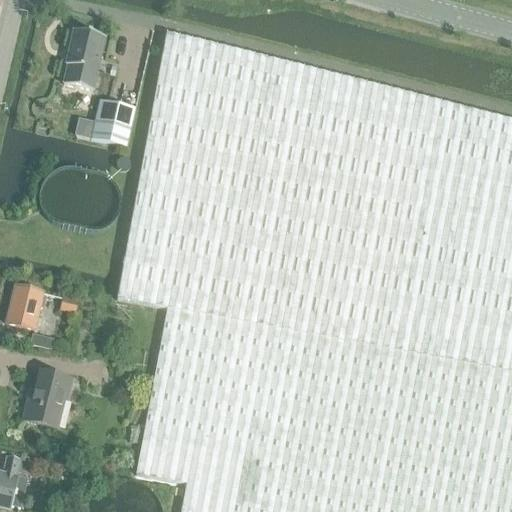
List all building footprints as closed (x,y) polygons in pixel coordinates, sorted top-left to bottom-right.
[(91,96),(103,43),(73,36),(67,64),(69,65),(63,89),(91,96)] [(167,314),(143,440),(243,460),(233,511),(511,511),(511,124),(440,106),(165,40),(113,304),(167,314)] [(99,104),(89,144),(126,152),(134,112),(99,104)] [(33,336),(42,298),(14,292),(5,329),(33,336)] [(75,319),(75,317),(120,327),(124,309),(116,307),(114,317),(78,308),(78,307),(61,303),(59,315),(75,319)] [(29,349),(49,354),(52,343),(32,338),(29,349)] [(66,407),(71,385),(39,377),(34,397),(29,396),(22,426),(54,433),(60,405),(66,407)] [(131,429),(128,446),(139,447),(141,433),(143,434),(143,431),(131,429)] [(181,511),(233,511),(243,460),(143,440),(135,480),(186,490),(181,511)] [(0,511),(2,511),(7,511),(8,510),(16,511),(19,511),(27,483),(13,480),(16,467),(4,465),(1,480),(0,480),(0,511)]
